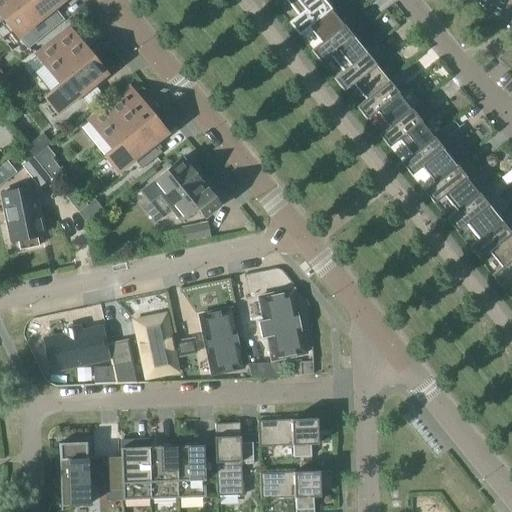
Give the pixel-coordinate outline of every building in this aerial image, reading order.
[(0,0),(0,14),(5,20),(29,0),(0,0)] [(29,0),(5,20),(19,38),(65,0),(29,0)] [(288,23),(288,24),(318,0),(279,0),(273,5),(275,8),(284,0),(285,0),(298,15),(288,23)] [(310,51),(311,52),(343,27),(342,25),(341,26),(329,11),(330,10),(321,0),(318,0),(288,24),(297,36),(308,27),(320,43),(310,51)] [(333,79),(334,80),(366,54),(365,53),(364,54),(351,39),(352,38),(348,33),(357,25),(352,18),(342,25),(343,27),(311,52),(320,64),(330,55),(343,71),(333,79)] [(36,54),(60,84),(91,59),(66,29),(36,54)] [(355,107),(356,108),(388,83),(387,81),(386,82),(374,67),(375,66),(371,61),(380,53),(374,46),(365,53),(366,54),(334,80),(343,92),(353,83),(365,99),(355,107)] [(91,59),(60,84),(44,97),(58,114),(104,77),(91,59)] [(378,135),(379,137),(411,111),(410,110),(409,110),(396,95),(397,94),(393,89),(403,81),(397,74),(387,81),(388,83),(356,108),(365,120),(376,112),(388,127),(378,135)] [(106,96),(99,87),(82,99),(90,109),(106,96)] [(88,119),(112,149),(143,124),(119,94),(88,119)] [(400,163),(401,165),(433,139),(433,137),(432,138),(419,123),(420,122),(416,117),(425,109),(419,102),(410,110),(411,111),(379,137),(388,148),(398,140),(411,155),(400,163)] [(143,124),(112,149),(105,155),(119,173),(165,135),(151,118),(143,124)] [(423,192),(424,193),(456,167),(455,166),(454,166),(442,151),(443,150),(438,145),(448,137),(442,130),(433,137),(433,139),(401,165),(410,176),(421,168),(433,183),(423,192)] [(26,148),(33,157),(46,147),(50,144),(42,134),(26,148)] [(46,147),(33,157),(41,167),(53,157),(46,147)] [(445,220),(446,221),(478,195),(477,194),(468,184),(464,179),(465,178),(461,173),(470,165),(464,158),(455,166),(456,167),(424,193),(433,204),(443,196),(456,211),(445,220)] [(188,167),(187,166),(181,159),(140,192),(149,203),(159,195),(180,222),(196,209),(203,218),(219,205),(206,190),(199,182),(200,181),(189,168),(188,167)] [(32,160),(23,167),(38,186),(48,179),(32,160)] [(468,248),(469,249),(501,223),(500,222),(499,222),(487,207),(488,206),(483,201),(493,193),(487,186),(477,194),(478,195),(446,221),(455,232),(466,224),(478,239),(468,248)] [(37,211),(35,200),(32,188),(1,194),(11,242),(17,241),(19,250),(37,246),(35,237),(42,236),(37,211)] [(78,213),(86,223),(102,210),(94,200),(78,213)] [(490,276),(491,277),(511,260),(511,238),(509,235),(510,234),(506,229),(511,224),(511,217),(509,214),(500,222),(501,223),(469,249),(478,260),(488,252),(501,267),(490,276)] [(206,224),(181,229),(183,243),(209,237),(206,224)] [(511,260),(491,277),(501,288),(511,280),(511,281),(511,260)] [(266,336),(257,338),(260,350),(268,349),(271,361),(305,354),(292,291),(258,298),(266,336)] [(199,316),(211,375),(242,368),(230,310),(199,316)] [(133,322),(145,379),(177,372),(165,315),(133,322)] [(45,342),(50,370),(51,372),(106,360),(100,331),(97,329),(47,339),(45,342)] [(174,342),(178,359),(197,355),(193,338),(174,342)] [(108,346),(113,366),(116,384),(135,383),(127,348),(126,343),(122,343),(122,344),(108,346)] [(300,364),(288,364),(288,376),(312,375),(312,363),(300,364)] [(278,364),(247,365),(249,371),(250,380),(278,378),(278,364)] [(116,384),(113,366),(109,366),(109,367),(93,368),(94,385),(116,384)] [(257,421),(258,447),(292,446),(293,458),(310,457),(310,445),(317,445),(316,419),(257,421)] [(233,424),(213,425),(213,438),(214,461),(215,480),(216,497),(242,496),(240,462),(252,461),(252,443),(240,444),(239,437),(233,437),(233,424)] [(150,500),(147,448),(132,448),(132,441),(119,442),(120,459),(121,491),(122,501),(150,500)] [(58,444),(60,507),(88,506),(85,443),(58,444)] [(203,446),(175,447),(177,499),(205,498),(204,480),(215,480),(214,461),(203,461),(203,446)] [(175,447),(147,448),(150,500),(177,499),(175,447)] [(121,491),(120,459),(107,460),(108,492),(121,491)] [(259,474),(260,500),(294,499),(294,511),(312,510),(312,498),(319,498),(319,491),(332,491),(331,473),(318,473),(318,472),(259,474)]
